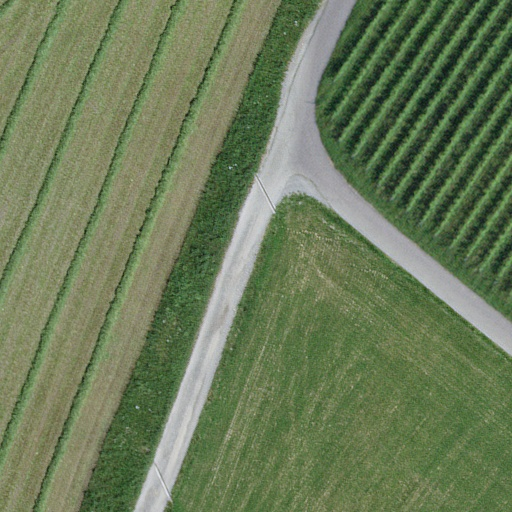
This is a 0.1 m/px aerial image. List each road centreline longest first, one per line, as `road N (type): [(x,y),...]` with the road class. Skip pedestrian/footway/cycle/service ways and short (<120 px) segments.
road 1 (track): [(344,0),(308,70),(150,511)]
road 2 (unclassified): [(511,335),(332,186),(291,119)]
